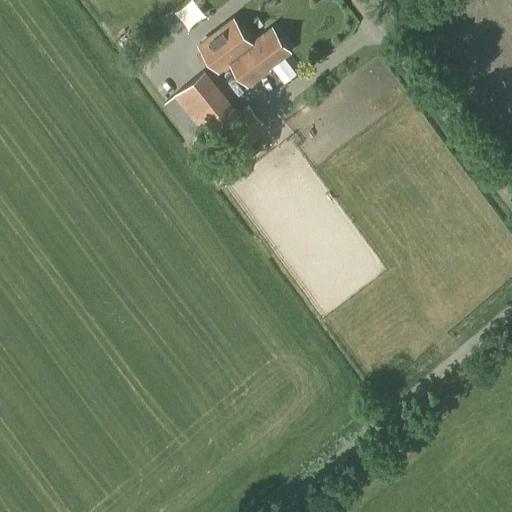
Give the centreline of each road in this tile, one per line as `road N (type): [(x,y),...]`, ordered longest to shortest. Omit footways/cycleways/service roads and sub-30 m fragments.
road 1 (unclassified): [(277,511),(511,312)]
road 2 (tertiary): [(511,195),(364,0)]
